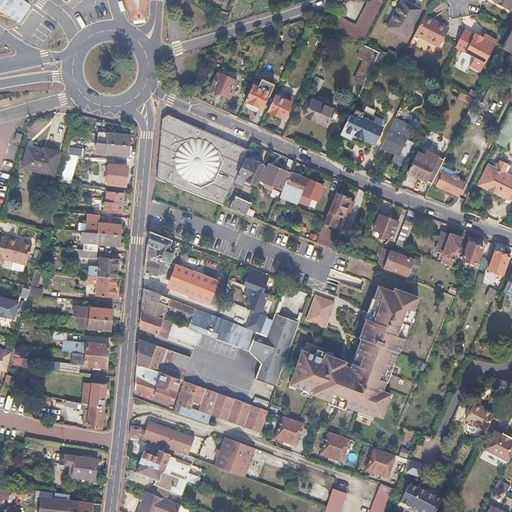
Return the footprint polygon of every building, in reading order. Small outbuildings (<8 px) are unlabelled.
[(29,5),(21,0),(0,0),(0,7),(18,20),(29,5)] [(125,0),(132,20),(146,19),(147,0),(125,0)] [(511,5),(511,0),(496,0),(495,2),(509,10),(511,5)] [(420,12),(401,3),(388,29),(407,38),(420,12)] [(442,27),(424,17),(414,36),(439,48),(447,33),(440,29),(442,27)] [(333,31),(324,26),(321,33),(330,37),(333,31)] [(511,28),(511,30),(501,49),(511,54),(511,28)] [(474,35),(463,31),(463,32),(455,47),(465,52),(475,57),(470,67),(480,72),(485,62),(497,40),(489,36),(487,39),(483,37),(475,33),(474,35)] [(390,58),(378,52),(372,66),(384,72),(390,58)] [(237,82),(218,74),(210,90),(229,99),(237,82)] [(254,81),(251,89),(245,102),(247,103),(246,106),(247,108),(255,112),(258,111),(259,108),(261,109),(267,96),(269,97),(274,85),(261,79),(259,83),(254,81)] [(355,87),(354,87),(349,96),(357,99),(362,87),(356,84),(355,87)] [(470,90),(467,96),(474,99),(477,94),(470,90)] [(495,93),(490,90),(483,102),(489,105),(495,93)] [(484,93),(479,91),(474,100),(479,102),(484,93)] [(461,93),(458,98),(472,104),(474,100),(461,93)] [(290,103),(275,96),(267,112),(283,119),(290,103)] [(334,110),(311,100),(304,117),(326,127),(334,110)] [(351,118),(348,117),(340,134),(351,139),(350,141),(361,146),(364,140),(374,144),(382,128),(361,118),(363,114),(355,110),(351,118)] [(206,130),(163,112),(157,175),(157,178),(194,193),(223,204),(249,149),(206,130)] [(84,115),(78,113),(75,125),(81,127),(84,115)] [(511,120),(511,119),(507,117),(499,134),(504,137),(511,120)] [(406,139),(382,128),(374,144),(398,156),(406,139)] [(130,135),(104,132),(103,143),(129,145),(130,135)] [(504,137),(499,134),(495,142),(505,148),(509,140),(504,137)] [(129,145),(103,143),(101,154),(128,156),(129,145)] [(44,151),(28,147),(22,166),(54,175),(60,153),(52,151),(44,149),(44,151)] [(82,148),(70,147),(69,154),(82,156),(82,148)] [(425,157),(416,153),(407,172),(431,184),(438,170),(443,161),(427,153),(425,157)] [(278,166),(273,164),(265,180),(269,182),(270,180),(284,186),(290,171),(291,171),(295,160),(289,157),(284,169),(278,166)] [(254,162),(246,158),(235,182),(242,185),(245,179),(255,184),(263,165),(254,162)] [(488,166),(479,185),(507,199),(508,198),(511,189),(511,177),(504,173),(508,165),(501,161),(496,171),(488,166)] [(127,166),(109,164),(107,184),(125,186),(127,166)] [(438,170),(431,184),(444,190),(442,192),(457,200),(465,183),(458,180),(458,177),(453,175),(451,176),(438,170)] [(290,171),(284,186),(280,195),(297,202),(298,200),(307,178),(299,174),(291,171),(290,171)] [(315,181),(307,178),(298,200),(314,207),(323,184),(315,181)] [(125,193),(106,192),(105,211),(123,213),(125,193)] [(343,194),(336,192),(326,217),(324,221),(329,223),(337,227),(343,213),(347,214),(353,202),(349,200),(350,197),(343,194)] [(250,203),(234,196),(230,207),(245,213),(250,203)] [(388,217),(379,213),(373,229),(375,230),(374,233),(374,235),(378,237),(383,239),(385,234),(391,236),(397,220),(388,217)] [(100,217),(87,215),(85,232),(98,233),(98,232),(91,231),(91,224),(99,225),(99,222),(100,217)] [(99,225),(91,224),(91,231),(98,232),(98,233),(120,235),(121,224),(99,222),(99,225)] [(327,227),(322,225),(315,241),(325,245),(327,246),(329,247),(336,231),(327,227)] [(408,232),(401,229),(395,243),(403,246),(408,232)] [(172,239),(149,230),(147,251),(145,271),(157,276),(160,259),(170,263),(175,250),(169,247),(172,239)] [(456,236),(450,234),(442,231),(434,252),(442,255),(442,257),(438,255),(437,259),(440,261),(440,262),(451,266),(462,238),(456,236)] [(85,232),(84,232),(82,250),(94,251),(95,242),(119,245),(120,235),(98,233),(85,232)] [(4,237),(0,236),(0,263),(1,263),(2,259),(24,265),(30,243),(8,236),(8,238),(4,237)] [(477,243),(469,241),(462,260),(476,266),(484,246),(477,243)] [(379,257),(380,257),(377,266),(383,268),(390,250),(383,247),(379,257)] [(404,256),(390,250),(383,268),(390,271),(391,269),(413,277),(419,261),(404,256)] [(503,254),(495,251),(488,270),(503,275),(510,256),(503,254)] [(99,265),(97,264),(96,271),(90,271),(89,275),(116,278),(118,259),(100,258),(99,265)] [(176,264),(170,280),(173,287),(209,301),(217,281),(176,264)] [(249,286),(246,295),(251,297),(247,307),(254,310),(248,327),(262,332),(268,315),(262,312),(270,293),(264,291),(269,277),(250,269),(244,284),(249,286)] [(40,271),(33,271),(28,289),(26,294),(34,295),(40,271)] [(95,279),(98,279),(96,295),(114,297),(116,278),(89,275),(89,280),(94,280),(95,279)] [(397,293),(382,287),(377,299),(380,301),(373,320),(369,319),(361,338),(363,339),(358,352),(361,353),(356,364),(354,363),(352,368),(340,364),(342,360),(326,354),(324,358),(304,350),(300,360),(291,384),(313,392),(312,393),(330,400),(331,399),(346,405),(346,406),(359,411),(360,410),(368,413),(368,415),(373,416),(374,415),(382,418),(392,395),(383,392),(387,382),(385,381),(392,365),(394,366),(399,352),(401,353),(406,339),(403,338),(404,333),(413,311),(417,312),(422,299),(399,289),(397,293)] [(195,307),(143,288),(142,300),(141,309),(167,319),(171,308),(173,309),(172,311),(185,316),(190,318),(195,307)] [(497,292),(490,289),(486,299),(493,302),(497,292)] [(336,302),(317,295),(308,319),(327,326),(336,302)] [(17,302),(0,297),(0,316),(5,318),(5,317),(12,319),(17,302)] [(113,308),(80,305),(79,316),(81,316),(111,319),(113,308)] [(195,307),(190,318),(187,326),(201,331),(208,312),(195,307)] [(167,319),(141,309),(140,327),(166,336),(172,320),(167,319)] [(216,337),(250,350),(263,362),(257,377),(278,385),(280,378),(284,369),(301,322),(276,312),(268,335),(262,332),(248,327),(219,316),(208,312),(201,331),(216,337)] [(111,319),(81,316),(80,327),(110,330),(111,319)] [(64,345),(68,345),(68,351),(86,352),(108,355),(109,345),(87,342),(87,343),(67,341),(68,333),(54,332),(53,340),(64,341),(64,345)] [(162,346),(139,337),(136,362),(180,378),(184,379),(189,367),(192,357),(162,346)] [(9,353),(0,350),(0,371),(4,372),(6,366),(9,353)] [(108,355),(86,352),(84,365),(106,368),(108,355)] [(180,378),(136,362),(134,387),(157,396),(158,397),(164,400),(171,402),(180,378)] [(290,371),(284,369),(280,378),(286,380),(290,371)] [(9,378),(3,376),(0,386),(0,389),(6,390),(9,378)] [(286,380),(280,378),(278,385),(277,387),(283,389),(286,380)] [(41,381),(28,379),(26,387),(29,388),(28,394),(35,395),(39,395),(41,381)] [(86,390),(89,391),(86,403),(101,405),(105,383),(88,381),(86,390)] [(187,388),(182,386),(173,410),(208,422),(211,412),(219,391),(189,381),(187,388)] [(250,403),(219,391),(211,412),(261,430),(269,409),(250,403)] [(39,395),(35,395),(34,404),(48,407),(49,397),(39,395)] [(64,403),(83,406),(80,424),(97,426),(101,405),(86,403),(65,399),(64,403)] [(484,409),(474,403),(465,419),(485,430),(494,414),(484,409)] [(304,422),(282,414),(274,436),(296,443),(304,422)] [(149,421),(143,435),(180,449),(179,451),(186,454),(193,438),(149,421)] [(130,435),(142,436),(143,426),(131,425),(130,435)] [(500,433),(494,429),(484,448),(509,461),(511,455),(511,438),(510,438),(511,436),(506,433),(502,430),(500,433)] [(349,438),(328,430),(320,452),(341,460),(349,438)] [(244,475),(254,446),(225,435),(215,464),(244,475)] [(42,442),(26,439),(25,448),(41,450),(42,442)] [(395,454),(374,447),(366,468),(387,476),(395,454)] [(144,450),(141,460),(182,475),(198,482),(201,474),(189,470),(192,462),(159,449),(159,451),(152,449),(151,453),(144,450)] [(98,458),(61,452),(60,463),(69,464),(96,469),(98,458)] [(141,460),(137,471),(158,478),(156,483),(172,489),(174,485),(178,486),(182,475),(141,460)] [(410,463),(406,471),(416,476),(420,468),(410,463)] [(96,469),(69,464),(67,475),(94,480),(96,469)] [(499,480),(496,486),(508,492),(511,486),(499,480)] [(384,511),(395,488),(382,482),(368,511),(384,511)] [(409,483),(400,500),(400,503),(407,506),(409,506),(410,504),(424,511),(434,511),(442,499),(420,487),(419,488),(414,485),(409,483)] [(332,486),(325,505),(322,511),(339,511),(347,492),(332,486)] [(171,511),(176,500),(146,489),(137,511),(171,511)] [(40,497),(39,503),(37,511),(100,511),(101,504),(40,497)]
